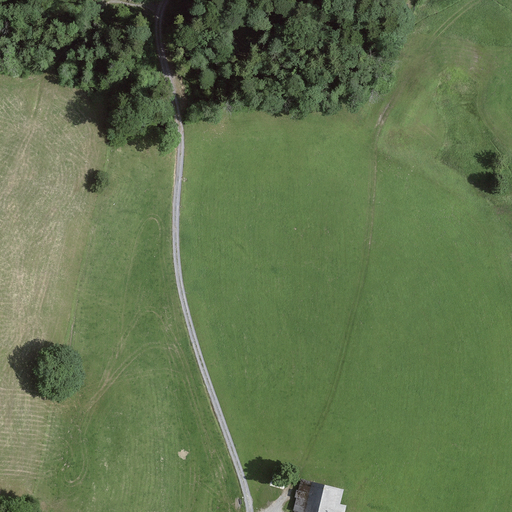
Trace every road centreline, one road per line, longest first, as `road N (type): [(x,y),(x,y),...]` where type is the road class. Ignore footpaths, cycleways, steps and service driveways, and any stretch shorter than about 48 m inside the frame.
road 1 (track): [(165,0),(158,23),(186,162),(179,226),(185,308),(251,482),(251,511)]
road 2 (track): [(264,511),(305,471),(337,397),(360,311),(384,125)]
road 3 (track): [(411,0),(384,125)]
